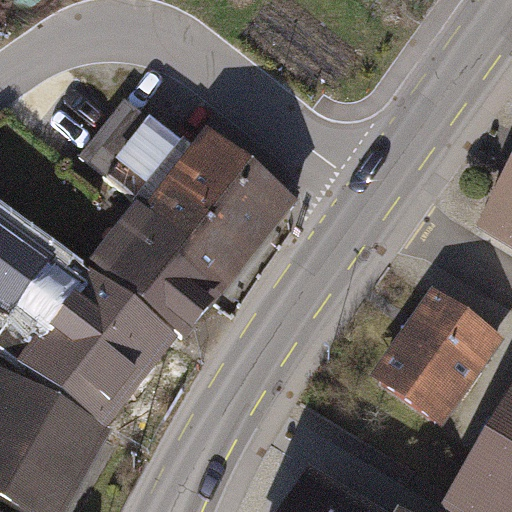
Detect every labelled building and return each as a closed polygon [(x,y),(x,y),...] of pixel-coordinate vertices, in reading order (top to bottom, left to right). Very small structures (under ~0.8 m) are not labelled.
[(81,162),(106,182),(151,126),(126,106),(81,162)] [(138,215),(235,290),(296,212),(206,142),(193,160),(151,126),(106,182),(142,209),(138,215)] [(511,511),(511,203),(492,237),(511,248),(511,405),(450,511),(358,511),(306,481),(288,511),(511,511)] [(138,215),(92,272),(188,350),(235,290),(138,215)] [(84,277),(17,369),(112,437),(178,345),(84,277)] [(510,346),(436,294),(375,381),(449,433),(510,346)] [(0,378),(0,435),(88,483),(112,440),(0,378)] [(0,509),(5,511),(71,511),(88,483),(0,435),(0,509)]
